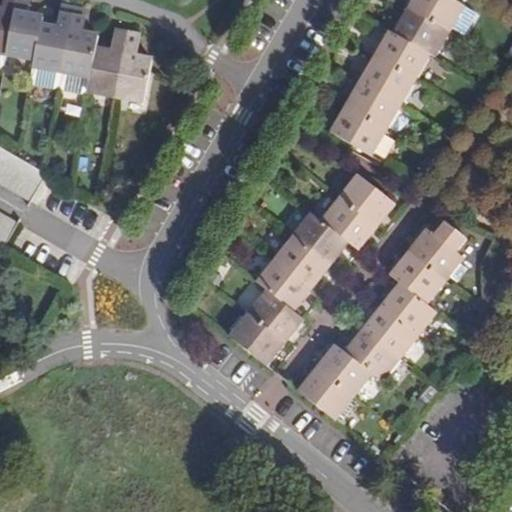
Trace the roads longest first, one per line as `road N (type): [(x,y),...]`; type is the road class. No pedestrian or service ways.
road 1 (unclassified): [(189,370),(154,334),(141,280),(151,249),(300,0)]
road 2 (unclassified): [(366,511),(189,370)]
road 3 (unclassified): [(189,370),(133,345),(98,344),(60,350),(0,384)]
